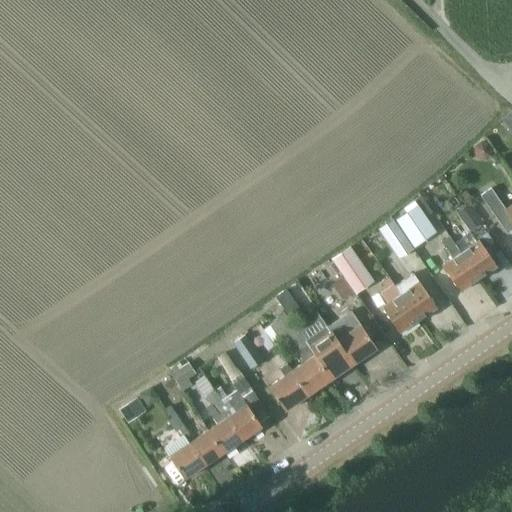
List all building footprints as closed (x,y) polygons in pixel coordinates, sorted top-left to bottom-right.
[(511,219),(511,205),(507,210),(491,187),(480,195),(499,222),(509,215),(511,219)] [(455,231),(461,239),(482,224),(468,204),(447,219),(455,231)] [(414,246),(435,231),(416,205),(395,219),(414,246)] [(412,248),(393,219),(378,229),(398,258),(412,248)] [(479,240),(460,253),(478,278),(497,266),(479,240)] [(349,248),(333,259),(355,292),(371,280),(349,248)] [(459,291),(478,278),(460,253),(442,266),(459,291)] [(352,293),(343,278),(332,285),(342,300),(352,293)] [(400,332),(418,319),(408,306),(394,285),(389,278),(382,283),(386,289),(384,290),(391,300),(382,307),(400,332)] [(419,281),(409,288),(404,281),(402,282),(401,280),(394,285),(408,306),(418,319),(436,307),(419,281)] [(298,310),(284,290),(274,297),(288,317),(298,310)] [(330,380),(305,343),(297,330),(282,310),(281,311),(269,326),(281,341),(289,336),(299,350),(298,350),(305,361),(292,370),(288,365),(287,365),(308,395),(330,380)] [(376,348),(364,330),(352,313),(328,329),(336,340),(353,364),(376,348)] [(280,341),(269,326),(263,330),(274,346),(280,341)] [(353,364),(336,340),(328,329),(327,327),(305,343),(330,380),(353,364)] [(261,359),(245,335),(233,343),(249,367),(261,359)] [(196,373),(187,361),(170,373),(178,385),(196,373)] [(308,395),(287,365),(280,370),(284,376),(268,387),(285,411),(308,395)] [(197,402),(216,388),(205,374),(186,388),(197,402)] [(214,386),(203,396),(215,409),(226,399),(214,386)] [(246,404),(226,417),(242,440),(261,427),(246,404)] [(242,440),(226,417),(217,424),(208,430),(223,453),(242,440)] [(223,453),(208,430),(198,437),(189,443),(204,466),(223,453)] [(204,466),(189,443),(180,449),(169,456),(185,479),(204,466)]
